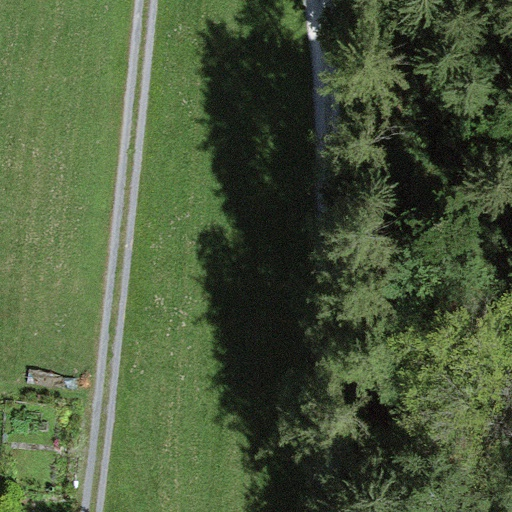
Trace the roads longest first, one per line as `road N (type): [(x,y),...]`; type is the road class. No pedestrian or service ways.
road 1 (track): [(92,511),(145,0)]
road 2 (track): [(306,0),(315,51),(328,511)]
